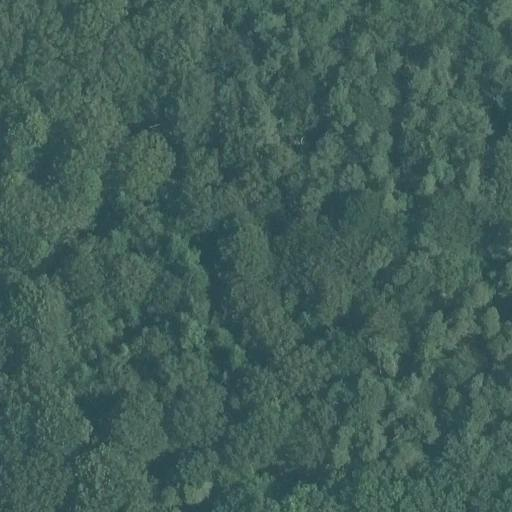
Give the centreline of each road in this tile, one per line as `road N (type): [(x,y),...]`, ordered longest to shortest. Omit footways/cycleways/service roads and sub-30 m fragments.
road 1 (tertiary): [(245,511),(511,243)]
road 2 (track): [(511,496),(268,488)]
